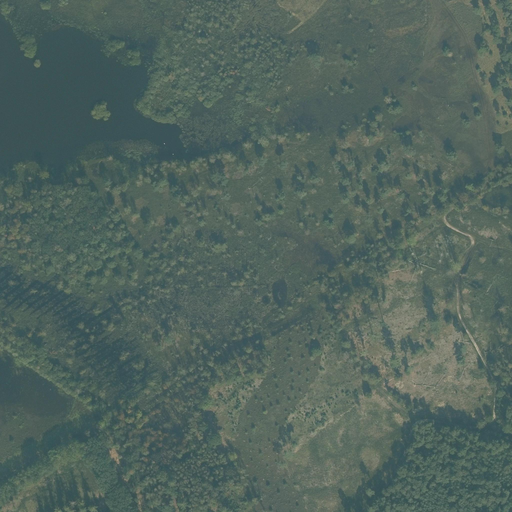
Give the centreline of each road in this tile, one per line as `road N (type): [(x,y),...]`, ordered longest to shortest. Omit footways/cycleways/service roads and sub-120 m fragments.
road 1 (track): [(511,170),(441,219),(474,241),(456,307),(496,388),(494,426)]
road 2 (track): [(494,426),(418,421),(399,467),(361,511)]
road 3 (track): [(0,496),(85,442),(122,511)]
